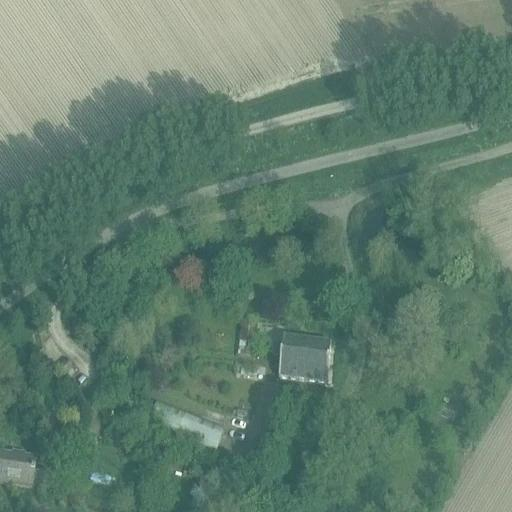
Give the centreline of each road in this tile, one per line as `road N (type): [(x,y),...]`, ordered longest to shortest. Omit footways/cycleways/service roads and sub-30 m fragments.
road 1 (unclassified): [(123,231),(148,213),(511,121)]
road 2 (unclassified): [(123,231),(333,206),(511,148)]
road 3 (unclassified): [(0,315),(123,231)]
